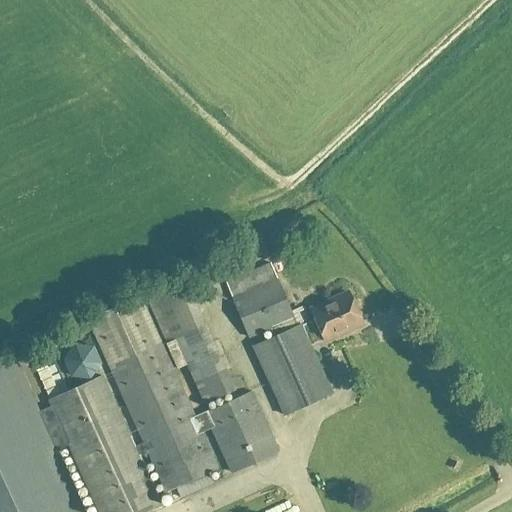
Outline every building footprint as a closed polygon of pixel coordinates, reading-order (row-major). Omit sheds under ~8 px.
[(222,275),(230,296),(248,338),(269,328),(273,335),(251,346),(283,416),(332,393),(310,345),(324,339),(325,339),(361,323),(347,292),(311,309),(315,318),(301,324),(300,322),(296,324),(277,277),(271,262),(244,273),(242,266),(222,275)] [(144,293),(165,340),(171,355),(180,351),(204,404),(235,389),(204,323),(183,275),(144,293)] [(86,319),(137,429),(128,433),(102,374),(46,399),(97,511),(146,511),(161,505),(138,454),(145,451),(164,491),(218,467),(201,432),(209,428),(230,472),(279,451),(251,390),(208,410),(195,416),(139,294),(86,319)] [(97,375),(89,346),(62,353),(70,383),(97,375)] [(0,511),(85,511),(16,358),(0,365),(0,511)]
